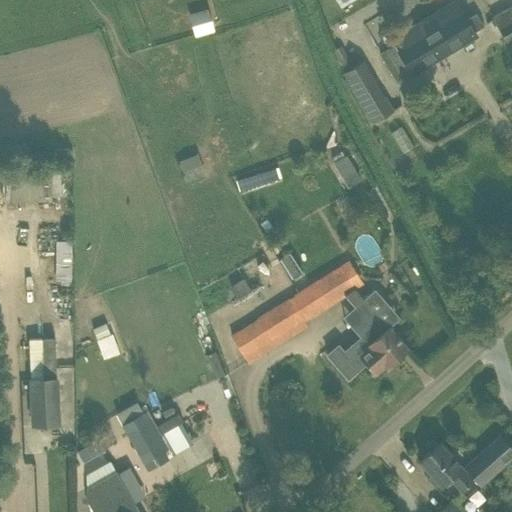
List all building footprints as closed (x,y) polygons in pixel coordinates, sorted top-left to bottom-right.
[(511,36),(511,5),(493,17),(507,40),(511,36)] [(184,13),(188,36),(210,31),(205,8),(184,13)] [(476,35),(474,31),(459,8),(381,55),(397,82),(476,35)] [(363,60),(342,73),(373,123),(394,109),(363,60)] [(347,154),(345,155),(335,161),(333,162),(348,187),(362,180),(347,154)] [(185,181),(205,175),(201,164),(182,171),(185,181)] [(39,167),(7,168),(8,199),(40,198),(39,167)] [(345,296),(354,306),(363,298),(364,298),(355,288),(363,283),(348,259),(339,264),(256,317),(256,318),(250,322),(232,334),(246,357),(257,350),(260,355),(303,328),(308,325),(305,322),(345,296)] [(388,326),(363,298),(354,306),(372,327),(360,337),(344,350),(338,343),(326,353),(348,378),(365,364),(374,374),(385,365),(388,367),(408,349),(388,327),(388,326)] [(106,322),(92,328),(97,339),(110,333),(106,322)] [(96,339),(100,348),(117,342),(113,332),(96,339)] [(55,338),(41,338),(43,377),(30,378),(32,425),(58,424),(55,338)] [(137,401),(117,412),(148,467),(171,454),(146,410),(143,411),(137,401)] [(159,432),(177,422),(173,415),(155,425),(159,432)] [(428,478),(437,488),(450,477),(462,491),(476,479),(480,484),(511,455),(511,449),(500,436),(465,467),(466,468),(463,470),(461,468),(461,467),(440,443),(420,461),(432,474),(428,478)] [(98,439),(88,444),(94,455),(104,450),(98,439)] [(139,511),(116,470),(86,487),(86,500),(93,511),(139,511)] [(436,511),(458,511),(448,501),(436,511)]
